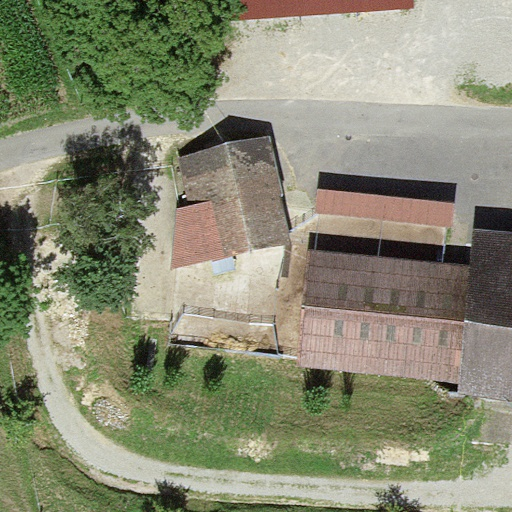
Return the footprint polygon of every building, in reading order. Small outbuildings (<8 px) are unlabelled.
[(409,0),(217,0),(219,31),(410,24),(409,0)] [(262,151),(186,167),(195,211),(178,215),(189,264),(282,244),(262,151)] [(446,212),(317,202),(315,226),(444,236),(446,212)] [(462,272),(308,256),(296,371),(450,387),(462,272)] [(511,260),(472,257),(457,404),(511,409),(511,260)]
